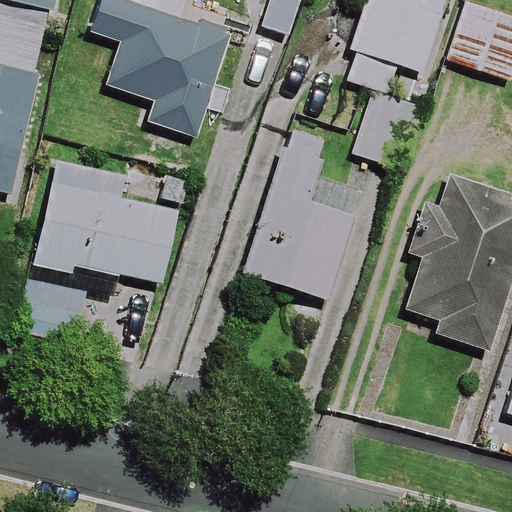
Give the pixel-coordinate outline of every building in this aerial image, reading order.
[(46,0),(0,0),(0,37),(36,46),(46,0)] [(440,0),(359,0),(340,57),(348,59),(338,87),(379,101),(388,73),(413,82),(440,0)] [(220,42),(92,2),(80,40),(110,49),(96,93),(145,108),(138,131),(188,146),(220,42)] [(511,69),(511,19),(464,4),(444,62),(507,83),(511,69)] [(30,82),(0,75),(0,198),(1,199),(30,82)] [(317,146),(284,136),(278,157),(272,155),(235,279),(316,303),(340,227),(296,213),(317,146)] [(47,167),(24,269),(66,279),(68,271),(152,290),(168,218),(111,205),(116,183),(47,167)] [(511,258),(511,204),(440,182),(430,213),(415,209),(399,259),(412,263),(395,315),(429,326),(425,339),(481,357),(511,258)] [(79,297),(20,283),(7,337),(66,351),(79,297)] [(511,426),(511,372),(496,422),(511,426)]
